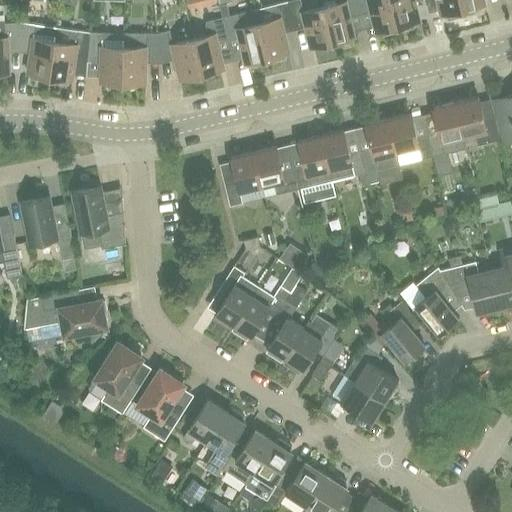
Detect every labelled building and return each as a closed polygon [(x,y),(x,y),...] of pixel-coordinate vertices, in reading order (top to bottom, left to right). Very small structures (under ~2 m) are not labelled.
[(257,22),(266,57),(268,56),(270,62),(285,58),(284,53),(288,52),(282,27),(293,25),(287,0),(254,8),(257,22)] [(304,22),(310,46),(331,41),(323,6),(302,11),(299,0),(287,0),(293,25),(304,22)] [(334,0),(335,3),(323,6),(331,41),(353,36),(347,12),(358,9),(355,0),(334,0)] [(383,34),(398,30),(390,0),(355,0),(358,9),(369,6),(375,30),(379,29),(383,34)] [(390,0),(398,30),(412,27),(414,21),(418,20),(413,0),(390,0)] [(436,0),(440,14),(462,9),(459,0),(436,0)] [(459,0),(462,9),(484,4),(482,0),(459,0)] [(263,58),(266,57),(257,22),(254,8),(229,15),(226,2),(219,4),(221,16),(227,41),(238,38),(244,62),(248,62),(249,67),(264,63),(263,58)] [(205,35),(192,38),(201,73),(222,68),(216,44),(227,41),(221,16),(209,19),(205,20),(205,35)] [(0,72),(8,72),(7,47),(18,47),(19,21),(4,22),(4,20),(0,20),(0,72)] [(45,75),(48,76),(54,40),(55,26),(39,24),(19,21),(18,47),(30,48),(26,73),(30,73),(29,78),(44,81),(45,75)] [(67,79),(68,79),(70,79),(74,55),(87,56),(89,31),(55,26),(54,40),(48,76),(52,76),(51,82),(66,84),(67,79)] [(179,79),(201,73),(192,38),(172,43),(168,29),(156,32),(159,58),(173,54),(179,79)] [(99,81),(122,82),(122,46),(122,32),(89,31),(87,56),(100,57),(99,81)] [(122,46),(122,82),(144,82),(144,57),(159,58),(156,32),(143,32),(122,32),(122,46)] [(511,93),(507,95),(507,97),(495,100),(505,141),(511,139),(511,93)] [(477,96),(455,102),(463,136),(474,133),(477,144),(499,139),(494,117),(483,120),(477,96)] [(463,136),(455,102),(432,107),(438,131),(427,134),(432,156),(432,155),(447,152),(466,147),(463,136)] [(421,158),(432,156),(427,134),(416,136),(410,113),(387,118),(396,152),(418,147),(421,158)] [(402,178),(396,152),(387,118),(365,124),(371,147),(359,150),(367,183),(379,180),(380,183),(402,178)] [(367,183),(359,150),(349,153),(343,129),(320,134),(331,180),(359,173),(362,184),(367,183)] [(303,164),(292,166),(298,188),(331,180),(320,134),(297,140),(303,164)] [(276,145),(253,151),(261,185),(273,182),(276,194),(298,188),(292,166),(282,169),(276,145)] [(239,190),(261,185),(253,151),(230,157),(236,180),(224,183),(229,205),(242,202),(239,190)] [(447,152),(432,155),(437,176),(452,172),(447,152)] [(83,248),(100,245),(101,248),(125,243),(123,211),(105,215),(99,185),(96,185),(95,182),(84,185),(84,188),(71,190),(83,248)] [(33,198),(20,201),(29,243),(56,238),(60,258),(75,255),(68,222),(54,225),(48,195),(45,196),(44,193),(33,195),(33,198)] [(0,262),(4,261),(7,278),(21,275),(13,233),(0,235),(0,262)] [(245,249),(259,246),(257,236),(243,239),(245,249)] [(511,246),(498,250),(502,266),(490,269),(499,305),(511,301),(511,246)] [(439,269),(451,289),(469,285),(475,310),(499,305),(490,269),(478,272),(475,260),(439,269)] [(257,285),(242,275),(244,272),(233,265),(228,274),(222,283),(231,288),(215,312),(217,314),(214,318),(228,327),(231,322),(233,324),(257,285)] [(451,289),(439,269),(415,284),(425,296),(415,305),(438,333),(457,317),(441,297),(451,289)] [(295,283),(290,291),(280,308),(290,314),(306,290),(295,283)] [(271,302),(280,308),(290,291),(279,285),(273,295),(257,285),(233,324),(234,325),(232,329),(246,338),(249,334),(250,335),(271,302)] [(24,326),(39,323),(42,338),(106,326),(103,313),(106,312),(104,301),(101,301),(101,298),(71,304),(68,290),(26,298),(24,326)] [(401,300),(393,307),(389,302),(379,310),(383,314),(391,324),(381,332),(404,360),(423,344),(407,324),(415,317),(401,300)] [(310,321),(309,319),(308,319),(303,327),(304,328),(285,357),(286,358),(284,363),(298,372),(301,367),(302,368),(321,339),(323,335),(321,334),(327,325),(338,332),(341,328),(315,312),(310,321)] [(283,356),(285,357),(304,328),(303,327),(286,316),(267,346),(269,347),(266,351),(280,360),(283,356)] [(117,341),(88,386),(89,390),(101,398),(100,399),(122,413),(137,389),(125,382),(141,356),(139,355),(140,352),(130,345),(129,348),(117,341)] [(363,344),(343,374),(384,400),(386,398),(389,397),(393,391),(392,388),(397,380),(375,365),(382,356),(363,344)] [(321,380),(333,361),(323,355),(311,374),(321,380)] [(159,368),(137,402),(152,412),(143,425),(143,426),(164,440),(179,416),(167,409),(183,383),(181,381),(182,379),(172,372),(171,375),(159,368)] [(384,400),(343,374),(353,380),(340,401),(371,421),(384,400)] [(196,434),(206,441),(225,410),(207,398),(182,437),(191,442),(196,434)] [(222,468),(233,451),(228,447),(244,422),(241,420),(244,416),(230,407),(228,411),(225,410),(206,441),(216,447),(204,466),(217,475),(222,468)] [(239,479),(246,483),(273,440),(254,429),(238,454),(233,451),(222,468),(239,479)] [(275,485),(272,483),(291,452),(289,451),(292,446),(277,437),(274,442),(273,440),(246,483),(244,486),(258,495),(264,484),(272,489),(275,485)] [(306,505),(325,474),(317,469),(318,463),(312,459),(306,462),(304,461),(289,485),(279,479),(275,485),(272,489),(266,500),(276,506),(285,491),(306,505)] [(344,511),(345,511),(344,511),(337,511),(333,509),(346,488),(345,487),(347,485),(346,480),(339,476),(335,477),(333,479),(325,474),(306,505),(301,511),(344,511)] [(258,511),(266,500),(272,489),(264,484),(258,495),(259,496),(252,498),(249,503),(251,511),(250,511),(258,511)] [(226,511),(229,508),(207,493),(196,510),(198,511),(226,511)] [(387,511),(391,507),(370,493),(358,511),(347,511),(345,511),(344,511),(387,511)]
